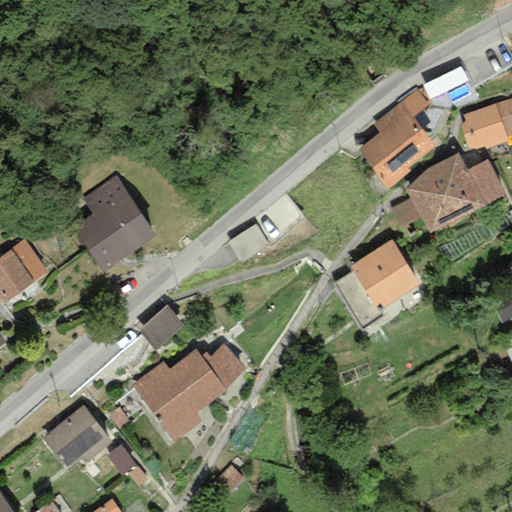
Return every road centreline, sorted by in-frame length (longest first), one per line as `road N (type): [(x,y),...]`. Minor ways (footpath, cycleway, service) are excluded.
road 1 (tertiary): [(0,421),(341,121),(511,12)]
road 2 (residential): [(334,511),(297,418),(307,316),(369,218),(447,142)]
